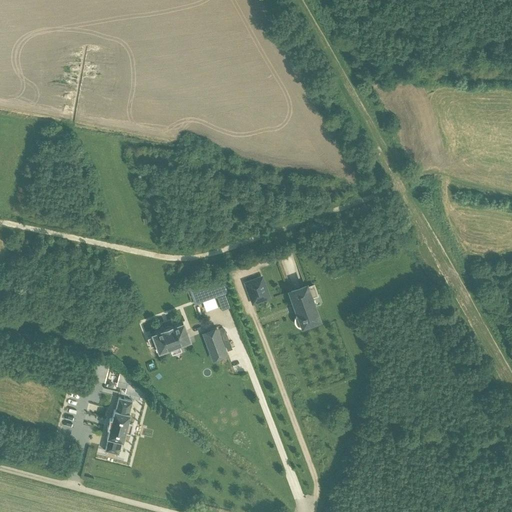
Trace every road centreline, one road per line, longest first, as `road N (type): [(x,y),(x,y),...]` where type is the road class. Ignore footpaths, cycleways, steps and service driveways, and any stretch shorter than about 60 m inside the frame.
road 1 (track): [(511,380),(294,0)]
road 2 (unclassified): [(190,511),(0,462)]
road 3 (unknown): [(302,511),(227,331)]
